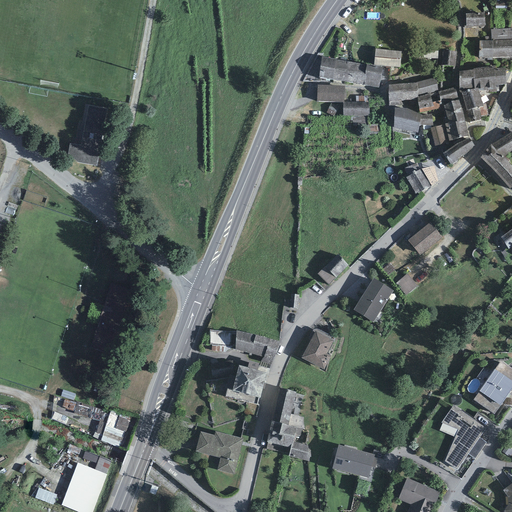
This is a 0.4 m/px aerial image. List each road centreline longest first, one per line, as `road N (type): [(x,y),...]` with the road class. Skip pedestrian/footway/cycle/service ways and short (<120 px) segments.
road 1 (residential): [(511,82),(471,158),(295,333),(274,379),(240,511)]
road 2 (secondary): [(201,292),(284,87),(336,0)]
road 3 (unclassified): [(0,123),(201,292)]
road 4 (secondary): [(145,444),(201,292)]
